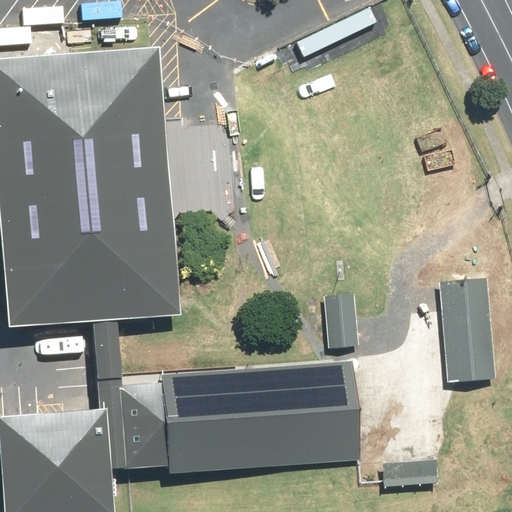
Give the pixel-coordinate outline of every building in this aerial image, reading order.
[(368,5),(296,40),(304,57),(377,22),(368,5)] [(159,48),(0,60),(0,175),(13,332),(99,325),(104,386),(124,385),(119,325),(181,320),(159,48)] [(490,277),(441,282),(448,385),(497,381),(490,277)] [(329,350),(360,348),(356,295),(325,297),(329,350)] [(352,360),(161,375),(162,382),(124,385),(104,386),(106,410),(112,473),(169,469),(170,476),(360,462),(352,360)] [(106,410),(0,420),(8,511),(115,511),(112,473),(106,410)] [(439,459),(381,464),(383,490),(441,485),(439,459)]
